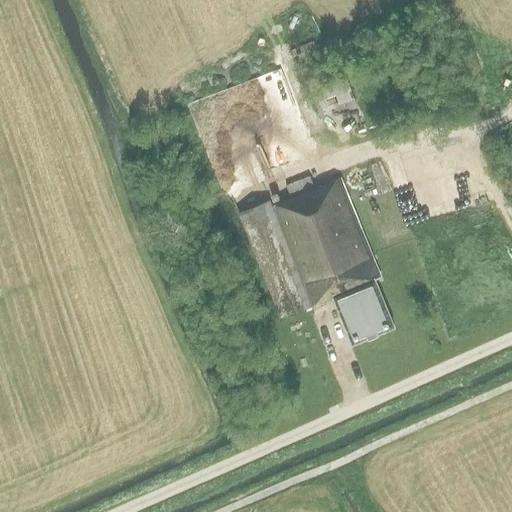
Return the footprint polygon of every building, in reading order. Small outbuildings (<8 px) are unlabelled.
[(296,63),(319,54),(313,42),(292,50),(296,63)] [(321,118),(357,105),(344,72),(310,85),(321,118)] [(206,178),(207,180),(207,182),(208,184),(209,187),(211,189),(213,191),(215,192),(217,193),(220,194),(223,194),(226,194),(228,193),(230,192),(231,192),(233,191),(235,189),(236,187),(237,185),(238,184),(238,182),(239,180),(239,179),(239,177),(239,176),(239,174),(238,172),(238,171),(237,169),(236,168),(234,166),(232,164),(229,163),(226,162),(222,161),(220,162),(218,162),(215,163),(213,165),(211,167),(209,169),(209,170),(208,171),(207,173),(207,174),(207,176),(206,178)] [(272,206),(270,201),(240,213),(282,318),(334,297),(353,344),(394,327),(375,280),(381,278),(341,178),(272,206)] [(311,341),(305,348),(310,353),(317,347),(311,341)]
